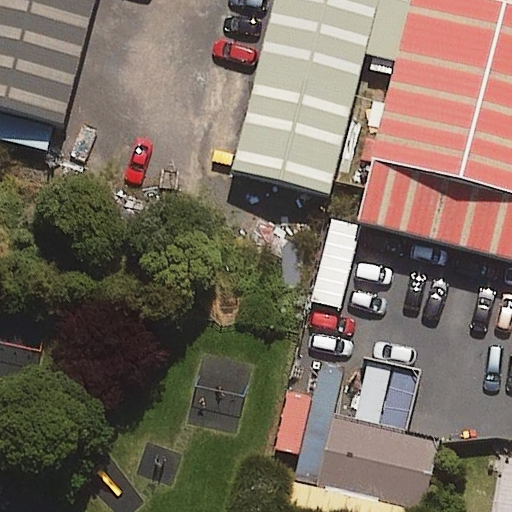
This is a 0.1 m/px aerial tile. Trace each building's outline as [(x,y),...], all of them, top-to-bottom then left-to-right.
[(0,0),(0,116),(45,128),(62,65),(79,0),(0,0)] [(511,0),(416,0),(357,226),(511,266),(511,0)] [(351,93),(254,69),(241,118),(228,169),(325,194),(351,93)] [(376,241),(328,231),(316,288),(364,298),(376,241)] [(327,347),(303,343),(293,399),(316,404),(327,347)] [(441,435),(336,412),(322,483),(422,509),(441,435)] [(310,424),(287,420),(278,467),(301,472),(310,424)]
